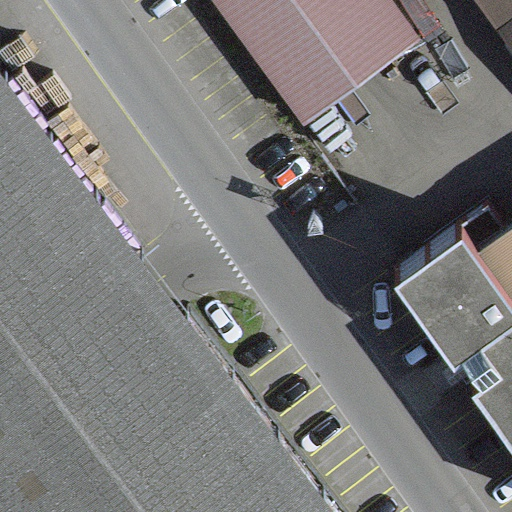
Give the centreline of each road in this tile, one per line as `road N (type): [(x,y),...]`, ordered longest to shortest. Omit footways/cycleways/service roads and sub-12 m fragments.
road 1 (unclassified): [(451,511),(88,0)]
road 2 (unknown): [(290,281),(511,119)]
road 3 (unknown): [(165,0),(271,152)]
road 4 (unknown): [(511,113),(430,0)]
